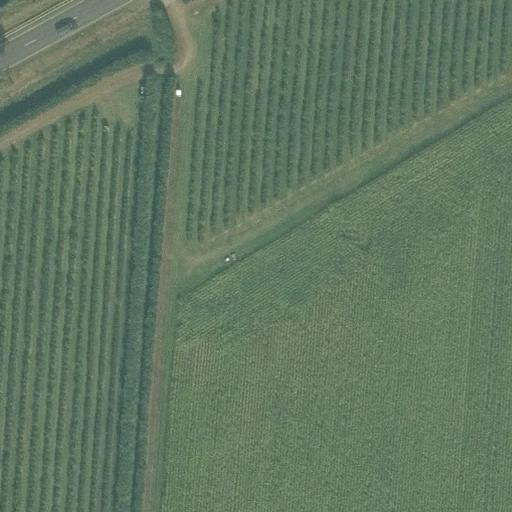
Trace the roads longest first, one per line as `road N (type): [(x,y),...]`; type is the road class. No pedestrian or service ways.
road 1 (unknown): [(169,0),(174,79),(128,70),(0,138)]
road 2 (primary): [(0,64),(117,0)]
